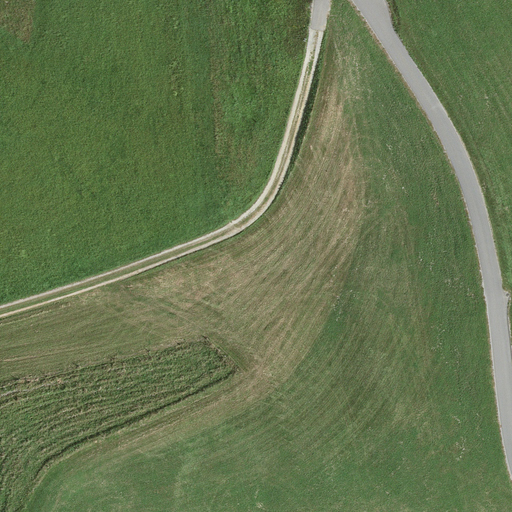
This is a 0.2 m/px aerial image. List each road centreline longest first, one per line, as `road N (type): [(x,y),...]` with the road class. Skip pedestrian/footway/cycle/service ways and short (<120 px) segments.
road 1 (track): [(0,311),(223,234),(260,209),(280,178),(322,0)]
road 2 (unclassified): [(362,0),(439,116),(475,201),(511,436)]
